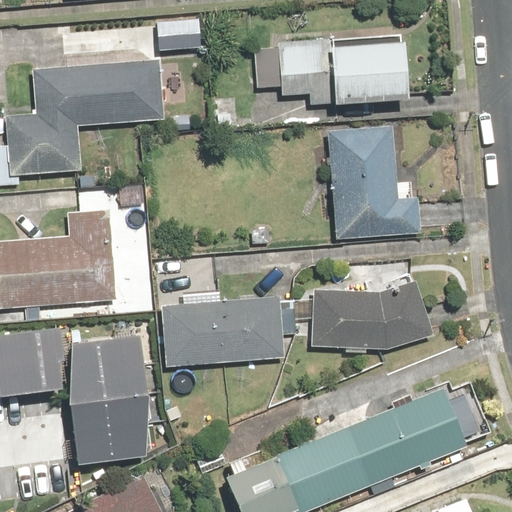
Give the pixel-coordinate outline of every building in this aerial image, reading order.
[(413,99),(411,38),(405,38),(404,34),(334,36),(334,41),(258,43),(259,70),(251,70),(251,86),(286,85),(286,92),(314,91),(315,102),(413,99)] [(163,59),(37,68),(40,112),(12,114),(14,145),(0,146),(0,186),(17,186),(16,175),(83,170),(80,124),(167,117),(163,59)] [(397,125),(332,129),(339,236),(424,230),(422,194),(412,194),(411,181),(400,182),(397,125)] [(0,305),(120,295),(112,205),(71,208),(73,234),(0,240),(0,305)] [(199,259),(166,261),(167,283),(201,280),(199,259)] [(317,296),(296,295),(295,311),(316,312),(314,346),(388,347),(435,333),(419,277),(377,290),(317,287),(317,296)] [(164,304),(167,364),(288,356),(284,297),(207,302),(206,288),(191,289),(192,302),(164,304)] [(0,386),(63,381),(58,325),(0,330),(0,386)] [(69,401),(77,454),(145,451),(148,390),(140,330),(75,337),(69,401)] [(292,511),(469,441),(447,387),(231,474),(246,511),(292,511)] [(193,457),(200,474),(231,460),(223,443),(193,457)] [(165,511),(144,471),(65,511),(165,511)]
